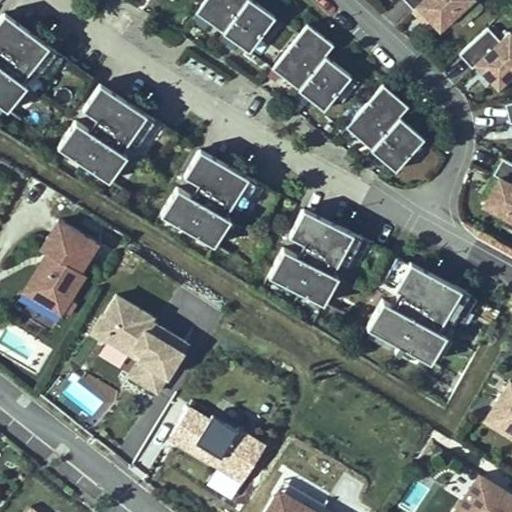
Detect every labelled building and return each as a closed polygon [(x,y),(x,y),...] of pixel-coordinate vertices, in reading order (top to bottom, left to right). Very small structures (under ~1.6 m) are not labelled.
[(221,31),(243,0),(202,0),(194,12),(221,31)] [(273,14),(252,0),(243,0),(221,31),(248,50),(273,14)] [(405,0),(414,8),(418,3),(439,25),(466,0),(405,0)] [(439,25),(418,3),(414,8),(435,30),(439,25)] [(77,101),(93,77),(2,13),(0,14),(0,47),(15,58),(7,69),(0,63),(0,103),(1,104),(19,79),(28,66),(77,101)] [(297,87),(324,53),(332,42),(306,22),(271,67),(297,87)] [(487,26),(459,53),(472,66),(475,64),(499,88),(511,76),(511,32),(509,29),(499,39),(487,26)] [(15,58),(0,47),(0,63),(7,69),(15,58)] [(350,73),(324,53),(297,87),(323,107),(350,73)] [(19,79),(1,104),(3,113),(21,88),(19,79)] [(162,159),(178,134),(99,83),(83,107),(96,116),(115,128),(107,140),(88,128),(76,120),(59,146),(106,176),(122,151),(130,138),(162,159)] [(370,149),(399,115),(407,106),(382,84),(345,127),(370,149)] [(424,137),(399,115),(370,149),(396,170),(424,137)] [(115,128),(96,116),(88,128),(107,140),(115,128)] [(264,220),(279,194),(196,149),(182,175),(196,183),(215,193),(209,204),(190,194),(176,186),(160,214),(209,241),(223,216),(231,202),(264,220)] [(122,151),(106,176),(105,183),(122,158),(122,151)] [(511,162),(500,156),(491,173),(497,175),(482,203),(511,219),(511,162)] [(215,193),(196,183),(190,194),(209,204),(215,193)] [(376,277),(389,251),(300,208),(287,234),(301,241),(321,251),(315,263),(295,253),(282,246),(268,275),(317,299),(330,272),(337,259),(376,277)] [(223,216),(209,241),(210,247),(224,222),(223,216)] [(96,242),(56,219),(38,248),(45,252),(52,256),(44,269),(38,265),(21,293),(59,315),(83,274),(79,271),(96,242)] [(321,251),(301,241),(295,253),(315,263),(321,251)] [(52,256),(45,252),(38,265),(44,269),(52,256)] [(455,338),(477,297),(396,254),(382,281),(398,289),(411,296),(403,310),(390,303),(381,299),(367,325),(398,341),(394,348),(399,351),(402,345),(423,356),(437,329),(445,333),(455,338)] [(330,272),(317,299),(321,305),(334,278),(330,272)] [(398,289),(390,303),(403,310),(411,296),(398,289)] [(126,375),(154,392),(184,342),(147,319),(150,315),(114,293),(102,313),(115,321),(104,338),(127,352),(130,346),(140,352),(136,358),(126,375)] [(115,321),(102,313),(91,330),(104,338),(115,321)] [(430,360),(445,333),(437,329),(423,356),(430,360)] [(130,346),(127,352),(136,358),(140,352),(130,346)] [(61,398),(96,417),(112,387),(77,368),(61,398)] [(511,383),(506,380),(482,419),(511,437),(511,383)] [(232,432),(187,406),(169,436),(242,480),(260,449),(264,443),(236,426),(232,432)] [(511,511),(511,497),(475,474),(451,511),(511,511)] [(413,480),(397,506),(407,511),(411,511),(426,488),(413,480)] [(319,511),(277,486),(261,511),(319,511)]
